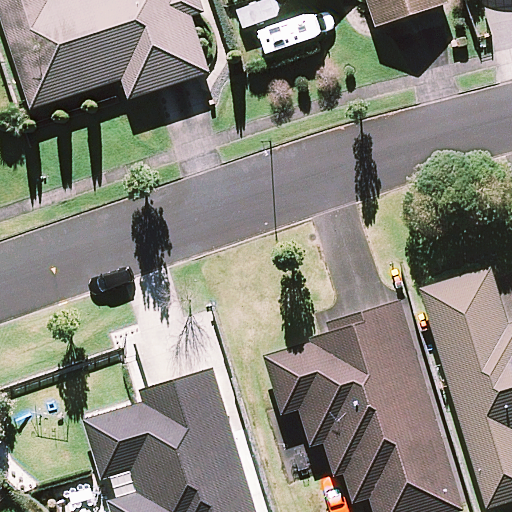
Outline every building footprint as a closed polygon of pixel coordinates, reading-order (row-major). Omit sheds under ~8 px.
[(201,0),(0,0),(0,9),(30,107),(124,78),(130,97),(208,73),(191,17),(205,13),(201,0)] [(369,0),(378,25),(447,1),(446,0),(369,0)] [(511,335),(511,336),(494,268),(424,286),(480,507),(511,498),(511,335)] [(451,511),(464,508),(402,307),(270,348),(289,410),(302,406),(322,468),(342,461),(354,499),(371,494),(376,511),(451,511)] [(259,511),(215,367),(141,389),(145,401),(87,419),(104,475),(135,466),(142,492),(112,501),(114,511),(259,511)] [(85,511),(92,510),(81,475),(42,488),(49,511),(85,511)]
